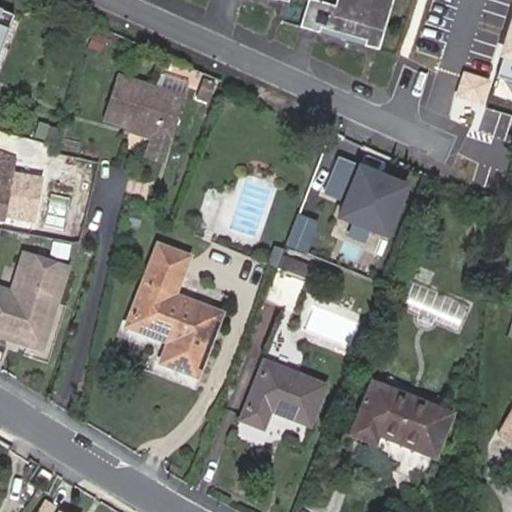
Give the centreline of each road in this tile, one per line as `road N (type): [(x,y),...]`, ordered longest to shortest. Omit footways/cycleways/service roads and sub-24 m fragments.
road 1 (residential): [(113,0),(405,129)]
road 2 (unknown): [(154,497),(252,258)]
road 3 (residential): [(0,404),(179,511)]
